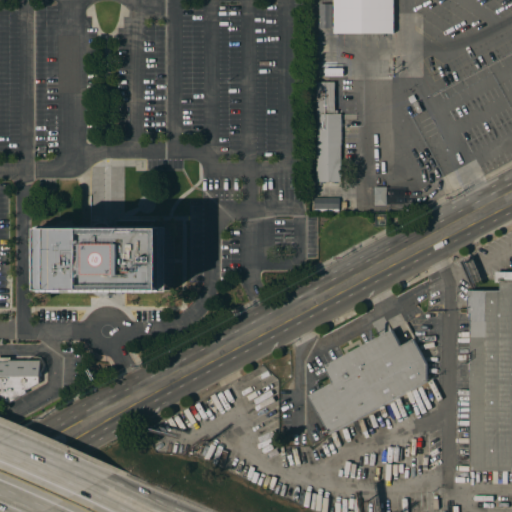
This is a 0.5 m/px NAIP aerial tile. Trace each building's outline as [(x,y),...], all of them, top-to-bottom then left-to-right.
[(333,0),(393,0),(393,34),(333,34),(333,0)] [(317,182),(316,144),(317,144),(317,82),(335,82),(335,110),(341,109),(341,145),(341,181),(338,181),(338,183),(334,183),(334,181),(325,182),(325,183),(321,183),(320,182),(317,182)] [(386,205),(374,205),(374,186),(386,186),(386,205)] [(338,209),(338,197),(313,198),(313,210),(338,209)] [(375,214),(386,214),(386,227),(375,227),(375,214)] [(37,291),(38,226),(99,226),(100,225),(102,223),(105,222),(108,222),(110,223),(113,225),(115,226),(180,227),(179,292),(123,292),(123,294),(117,294),(117,292),(114,292),(112,294),(111,295),(110,295),(107,296),(105,296),(101,295),(100,294),(99,293),(98,292),(37,291)] [(511,483),(487,483),(487,471),(470,471),(470,370),(463,370),(463,362),(471,362),(471,314),(468,313),(468,290),(500,290),(500,282),(495,282),(495,272),(511,272),(511,483)] [(329,434),(309,395),(333,382),(324,366),(392,330),(400,346),(413,339),(427,365),(427,381),(329,434)] [(0,358),(10,358),(10,360),(40,360),(40,377),(39,377),(39,383),(25,390),(26,393),(7,403),(0,400),(0,358)]
